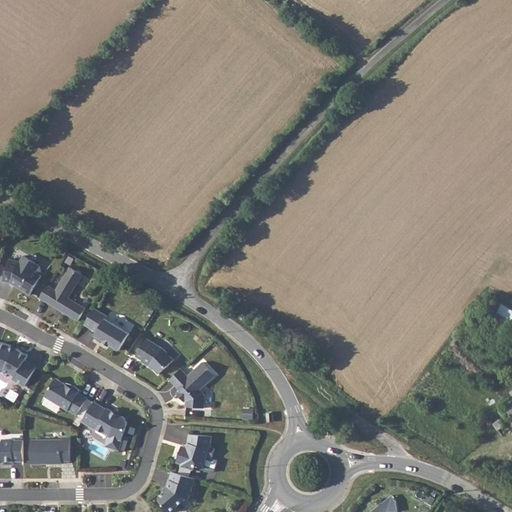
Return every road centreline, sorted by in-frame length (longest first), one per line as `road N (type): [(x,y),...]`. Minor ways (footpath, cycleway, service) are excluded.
road 1 (unclassified): [(170,288),(340,93),(450,0)]
road 2 (residential): [(0,494),(130,489),(156,423),(149,396),(0,316)]
road 3 (unclassified): [(170,288),(261,354),(282,383),(300,441)]
road 4 (unclassified): [(0,198),(170,288)]
road 5 (residential): [(340,464),(435,474),(502,511)]
